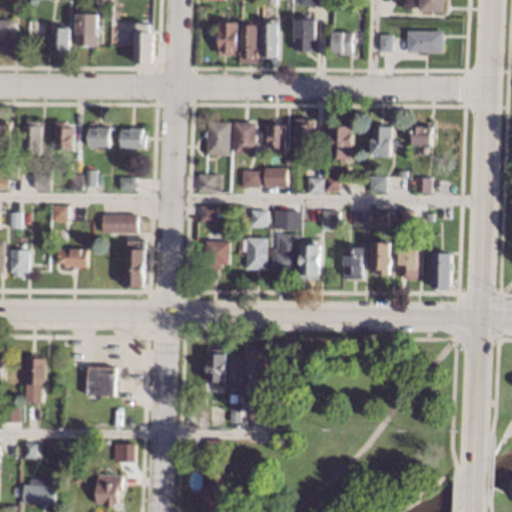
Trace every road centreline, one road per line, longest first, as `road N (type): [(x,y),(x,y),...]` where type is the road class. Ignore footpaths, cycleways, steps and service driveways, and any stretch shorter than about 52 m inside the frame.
road 1 (residential): [(179,0),(160,511)]
road 2 (residential): [(488,88),(0,84)]
road 3 (tertiary): [(480,317),(0,313)]
road 4 (tertiary): [(491,0),(480,317)]
road 5 (tertiary): [(473,464),(480,317)]
